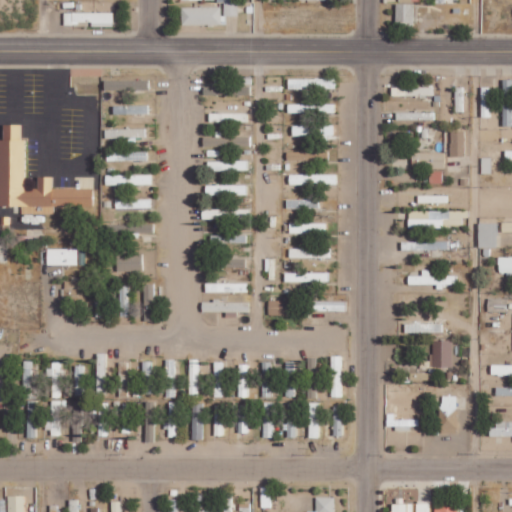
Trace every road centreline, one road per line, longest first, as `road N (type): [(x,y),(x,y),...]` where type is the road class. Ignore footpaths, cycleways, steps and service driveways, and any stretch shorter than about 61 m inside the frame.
road 1 (residential): [(367,511),(368,0)]
road 2 (residential): [(0,53),(511,53)]
road 3 (residential): [(511,468),(0,468)]
